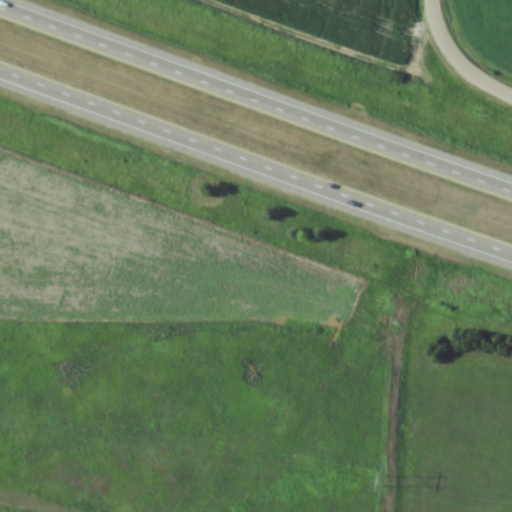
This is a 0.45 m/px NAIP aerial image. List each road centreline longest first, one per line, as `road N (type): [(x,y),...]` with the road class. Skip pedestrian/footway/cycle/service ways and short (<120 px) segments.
road 1 (motorway): [(0,70),(511,255)]
road 2 (motorway): [(511,192),(0,7)]
